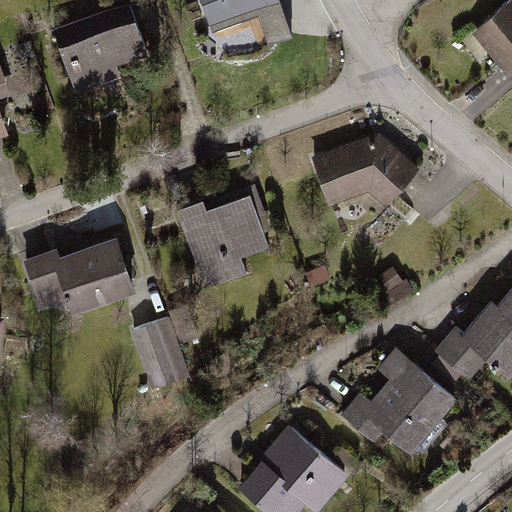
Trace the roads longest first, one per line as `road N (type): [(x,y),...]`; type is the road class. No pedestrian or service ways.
road 1 (residential): [(511,245),(243,416),(136,511)]
road 2 (residential): [(395,82),(0,222)]
road 3 (residential): [(511,187),(395,82)]
